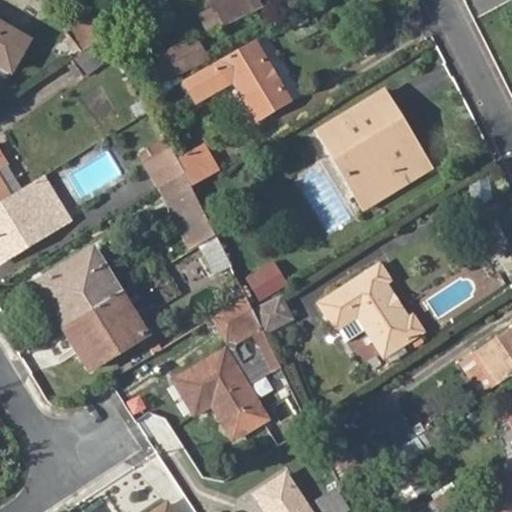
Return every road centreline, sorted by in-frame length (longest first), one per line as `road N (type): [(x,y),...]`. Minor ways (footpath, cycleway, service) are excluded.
road 1 (residential): [(14,511),(39,495),(57,461),(0,369)]
road 2 (residential): [(441,0),(511,142)]
